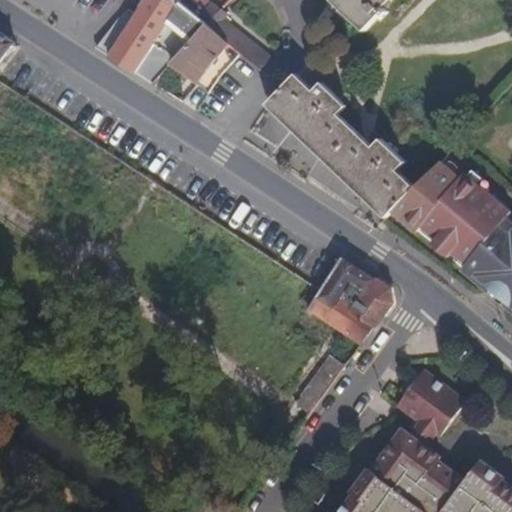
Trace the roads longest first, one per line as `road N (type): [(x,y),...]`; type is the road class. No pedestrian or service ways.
road 1 (tertiary): [(428,293),(0,11)]
road 2 (residential): [(267,511),(428,293)]
